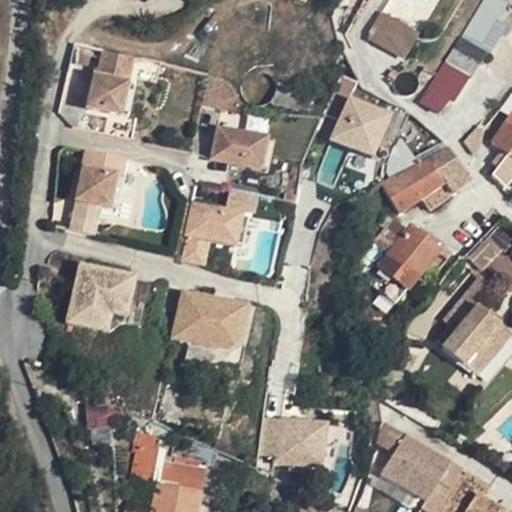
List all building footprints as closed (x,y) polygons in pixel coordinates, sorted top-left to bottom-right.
[(314,0),(313,0),(257,0),(256,4),(301,27),(314,0)] [(396,64),(408,44),(373,22),(361,43),(396,64)] [(461,37),(449,54),(445,61),(468,75),(472,77),(487,52),(461,37)] [(143,56),(113,48),(106,76),(103,76),(96,104),(124,112),(118,134),(139,139),(145,117),(136,115),(128,113),(135,85),(143,56)] [(468,75),(445,61),(429,86),(450,99),(468,75)] [(144,87),(135,85),(128,113),(136,115),(144,87)] [(329,140),(375,157),(392,110),(346,93),(329,140)] [(503,149),(511,156),(511,117),(510,116),(492,140),(503,149)] [(479,125),(462,144),(471,158),(477,151),(483,133),(483,131),(479,125)] [(267,172),(274,140),(225,128),(218,160),(267,172)] [(284,142),(274,140),(267,172),(276,174),(284,142)] [(108,204),(115,206),(123,174),(128,176),(133,157),(94,146),(81,197),(108,204)] [(448,149),(427,159),(443,182),(440,185),(448,196),(470,181),(462,170),(448,149)] [(492,175),(504,187),(505,186),(511,176),(511,156),(503,149),(494,160),(499,165),(492,175)] [(412,167),(381,183),(399,213),(408,207),(421,199),(440,185),(443,182),(427,159),(412,167)] [(123,174),(115,206),(124,208),(132,177),(128,176),(123,174)] [(448,196),(440,185),(421,199),(428,210),(448,196)] [(256,213),(260,199),(238,192),(234,207),(256,213)] [(81,197),(75,224),(101,232),(108,204),(81,197)] [(195,201),(186,231),(195,234),(188,259),(210,265),(217,240),(240,247),(249,216),(195,201)] [(249,216),(240,247),(249,250),(258,219),(249,216)] [(383,258),(375,269),(399,289),(404,283),(415,267),(432,244),(413,230),(405,241),(399,236),(404,231),(398,226),(393,222),(379,239),(392,249),(403,258),(395,268),(383,258)] [(403,258),(392,249),(383,258),(395,268),(403,258)] [(85,262),(72,319),(111,328),(126,319),(141,322),(152,277),(85,262)] [(480,276),(468,290),(482,302),(494,288),(480,276)] [(442,348),(475,377),(510,335),(478,307),(482,302),(468,290),(443,320),(455,330),(442,348)] [(187,296),(182,315),(206,321),(211,302),(187,296)] [(182,315),(175,342),(192,346),(209,350),(229,355),(241,348),(250,312),(211,302),(206,321),(182,315)] [(192,346),(190,353),(207,357),(209,350),(192,346)] [(87,410),(88,428),(107,427),(107,410),(87,410)] [(328,462),(327,416),(261,418),(262,463),(328,462)] [(408,429),(396,448),(406,455),(395,474),(428,495),(440,477),(451,484),(461,468),(464,464),(452,457),(408,429)] [(406,455),(396,448),(384,467),(395,474),(406,455)] [(156,485),(199,494),(205,469),(161,459),(156,485)] [(440,511),(507,511),(483,497),(492,482),(468,467),(466,471),(440,511)] [(440,477),(428,495),(422,505),(433,511),(440,511),(466,471),(461,468),(451,484),(440,477)] [(195,511),(199,494),(156,485),(150,511),(195,511)]
